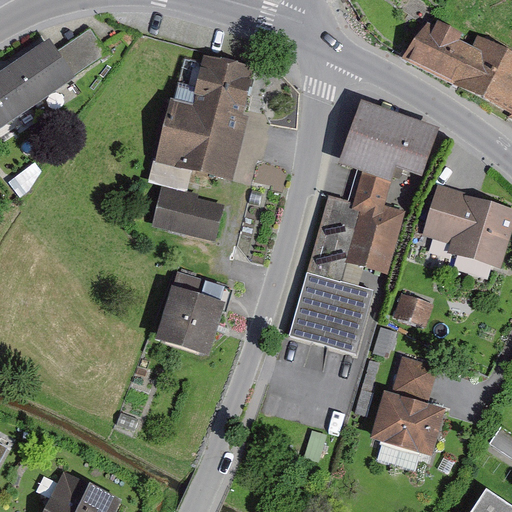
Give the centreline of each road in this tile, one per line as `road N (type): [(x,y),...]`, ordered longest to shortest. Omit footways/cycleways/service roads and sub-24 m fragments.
road 1 (residential): [(199,511),(291,243),(330,60),(321,37)]
road 2 (residential): [(321,37),(511,152)]
